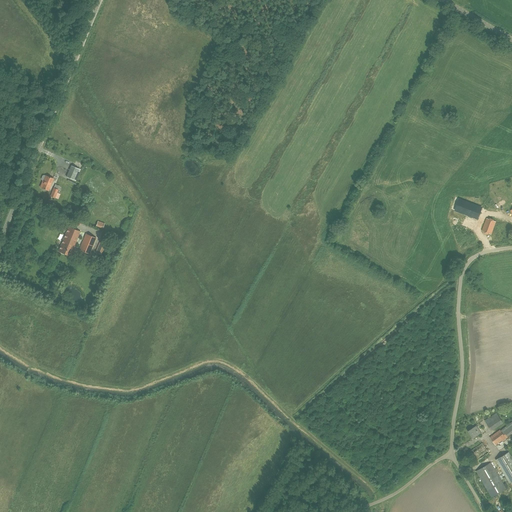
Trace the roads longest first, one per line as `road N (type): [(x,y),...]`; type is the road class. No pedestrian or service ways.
road 1 (unclassified): [(0,238),(98,0)]
road 2 (unclassified): [(451,454),(459,284),(472,259),(511,248)]
